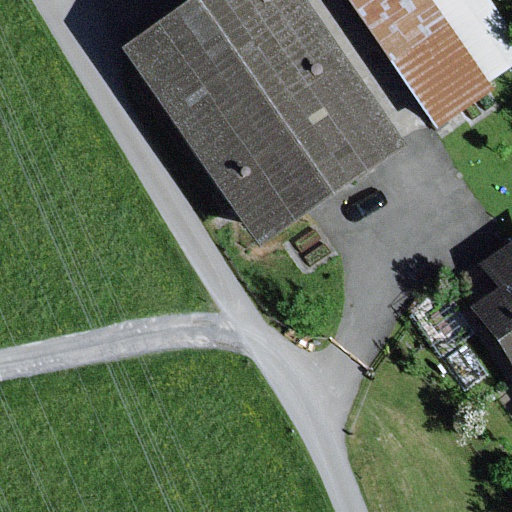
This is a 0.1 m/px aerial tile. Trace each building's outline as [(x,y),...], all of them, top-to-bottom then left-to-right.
[(102,0),(85,0),(91,8),(102,0)] [(390,169),(274,0),(209,0),(105,71),(240,270),(390,169)] [(325,0),(425,145),(488,102),(482,93),(417,0),(325,0)] [(511,45),(480,0),(417,0),(482,93),(511,72),(511,45)] [(511,246),(469,275),(485,307),(456,326),(505,396),(509,393),(511,396),(511,246)] [(469,372),(456,353),(438,366),(451,385),(469,372)]
